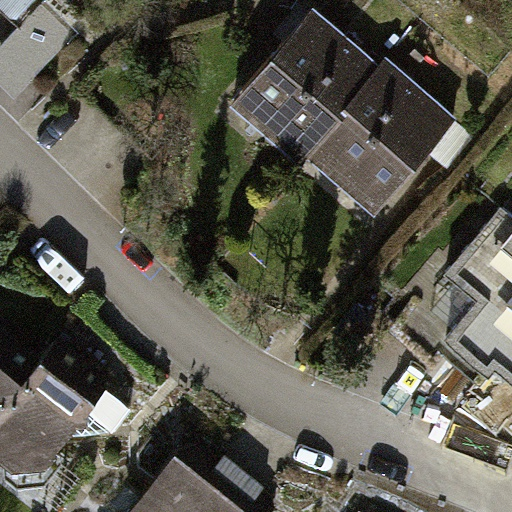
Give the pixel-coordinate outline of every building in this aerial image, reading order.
[(0,0),(24,23),(1,47),(34,79),(76,36),(44,6),(50,0),(0,0)] [(322,10),(247,99),(388,218),(463,129),(322,10)] [(511,220),(489,202),(395,323),(501,407),(511,393),(511,220)] [(0,330),(0,414),(41,362),(0,330)] [(41,362),(0,414),(0,447),(19,463),(47,461),(107,386),(106,376),(59,339),(41,362)] [(181,455),(134,511),(266,511),(273,504),(198,445),(181,446),(181,455)]
